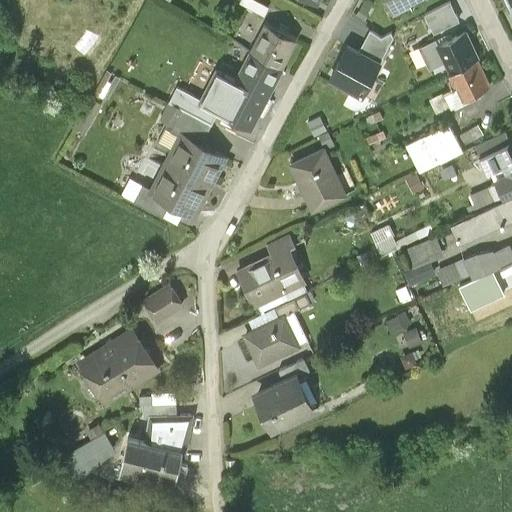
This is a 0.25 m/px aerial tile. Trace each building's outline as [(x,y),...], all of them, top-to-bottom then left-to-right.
[(266,20),(250,50),(282,66),(297,36),(266,20)] [(450,72),(450,71),(477,58),(478,58),(465,32),(439,44),(436,38),(420,46),(431,68),(444,61),(450,72)] [(380,62),(348,45),(331,76),(363,94),(380,62)] [(282,66),(250,50),(236,78),(267,95),(282,66)] [(477,58),(450,71),(454,80),(444,85),(455,107),(480,95),(478,91),(490,85),(477,58)] [(461,146),(448,121),(409,141),(421,166),(461,146)] [(181,133),(167,161),(211,184),(225,155),(181,133)] [(345,194),(322,150),(291,165),(314,209),(345,194)] [(491,166),(505,195),(511,191),(511,155),(511,154),(504,158),(504,159),(491,166)] [(196,213),(211,184),(167,161),(152,190),(196,213)] [(138,197),(146,178),(133,173),(125,192),(138,197)] [(511,191),(505,195),(452,221),(461,240),(511,214),(511,191)] [(384,252),(401,243),(395,230),(378,238),(384,252)] [(475,251),(438,269),(447,284),(473,271),(475,275),(511,257),(511,251),(507,242),(493,249),(492,247),(475,251)] [(300,276),(287,249),(238,272),(258,314),(288,299),(281,285),(300,276)] [(150,291),(160,316),(191,304),(181,278),(150,291)] [(395,328),(416,320),(410,306),(389,314),(395,328)] [(297,310),(291,313),(301,338),(307,336),(297,310)] [(297,345),(283,317),(245,336),(259,363),(297,345)] [(412,344),(427,339),(422,322),(407,327),(412,344)] [(155,362),(132,329),(85,361),(100,382),(98,387),(102,393),(107,393),(112,401),(133,387),(129,380),(155,362)] [(311,411),(295,377),(258,394),(275,429),(311,411)] [(181,448),(181,450),(187,451),(194,416),(149,417),(145,440),(181,448)] [(115,449),(104,431),(60,460),(75,483),(115,449)] [(179,461),(181,450),(181,448),(145,440),(128,437),(120,471),(159,480),(160,473),(183,478),(186,462),(179,461)]
